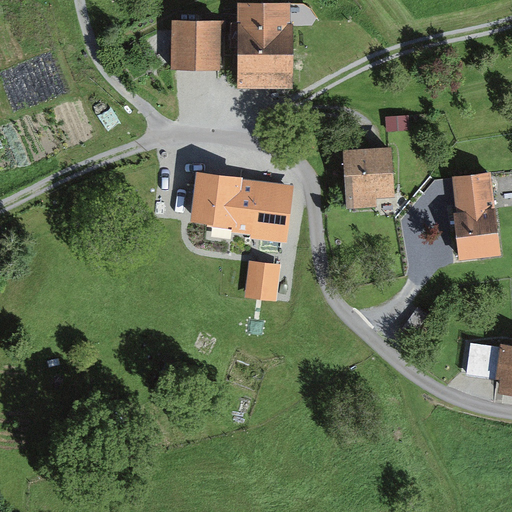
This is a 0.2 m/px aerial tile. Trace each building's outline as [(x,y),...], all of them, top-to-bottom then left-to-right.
[(284,5),(224,6),(225,90),(285,89),(284,5)] [(213,23),(160,22),(159,70),(212,70),(213,23)] [(410,116),(390,115),(390,130),(410,131),(410,116)] [(388,153),(332,153),(333,209),(388,209),(388,153)] [(302,182),(205,171),(199,220),(296,230),(302,182)] [(488,173),(442,178),(452,259),(498,254),(488,173)] [(295,257),(264,251),(258,278),(289,284),(295,257)] [(511,345),(502,345),(498,395),(511,395),(511,345)]
